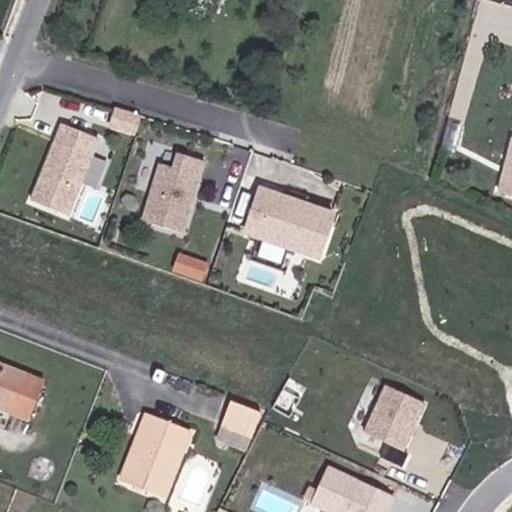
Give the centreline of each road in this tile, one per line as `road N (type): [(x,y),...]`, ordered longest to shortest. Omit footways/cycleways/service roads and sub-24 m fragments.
road 1 (unknown): [(17,54),(296,147)]
road 2 (unknown): [(0,310),(201,397)]
